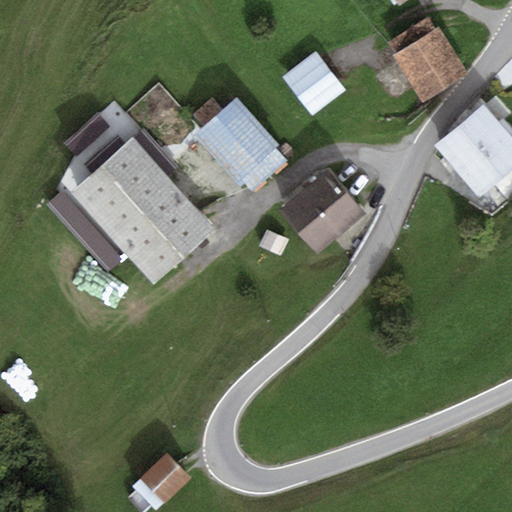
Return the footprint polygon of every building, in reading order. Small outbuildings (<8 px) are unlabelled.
[(390,0),(397,9),(410,0),(417,0),(421,5),(428,0),(390,0)] [(396,53),(393,55),(423,104),(471,75),(441,25),(436,28),(430,17),(389,42),(396,53)] [(316,51),(282,76),(311,117),(346,92),(316,51)] [(203,128),(194,136),(241,188),(246,184),(253,193),(288,161),(277,148),(280,145),(237,98),(222,111),(203,128)] [(193,116),(203,128),(222,111),(211,100),(193,116)] [(511,137),(484,105),(436,146),(480,197),(495,185),(509,202),(511,199),(511,137)] [(111,126),(98,112),(64,142),(77,157),(111,126)] [(143,130),(133,138),(168,178),(178,169),(143,130)] [(83,166),(90,175),(125,145),(118,136),(83,166)] [(90,175),(70,194),(152,286),(215,230),(168,178),(133,138),(125,145),(90,175)] [(328,168),(279,209),(317,255),(366,213),(328,168)] [(122,260),(59,191),(45,204),(107,273),(122,260)] [(289,241),(266,230),(259,247),(281,257),(289,241)] [(167,453),(131,487),(155,511),(191,478),(167,453)]
